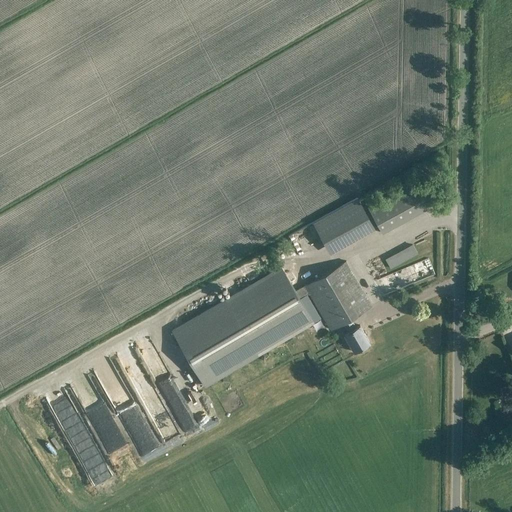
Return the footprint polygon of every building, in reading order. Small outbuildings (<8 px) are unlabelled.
[(427,209),(412,183),(368,207),(383,233),(427,209)] [(357,198),(313,222),(326,246),(370,222),(357,198)] [(395,267),(417,256),(412,248),(388,260),(392,268),(395,267)] [(280,267),(225,299),(173,329),(205,385),(258,355),(313,322),(299,299),(309,293),(329,329),(342,322),(347,332),(342,335),(345,342),(347,341),(353,351),(369,342),(359,325),(355,327),(350,318),(371,305),(346,261),(304,284),(305,285),(294,290),(280,267)] [(403,286),(413,282),(432,273),(430,267),(424,270),(421,264),(398,274),(403,286)] [(371,281),(388,275),(386,268),(369,274),(371,281)] [(133,384),(148,417),(153,415),(162,435),(166,433),(168,438),(175,435),(149,377),(133,384)] [(117,414),(134,406),(126,389),(109,397),(117,414)] [(178,422),(190,415),(177,395),(166,402),(178,422)] [(215,418),(211,419),(206,409),(195,414),(203,432),(218,425),(215,418)] [(151,451),(140,414),(125,418),(134,448),(141,446),(143,454),(151,451)] [(75,435),(83,430),(79,423),(71,428),(75,435)] [(197,428),(182,438),(185,443),(201,434),(197,428)] [(85,435),(77,442),(82,449),(91,443),(85,435)]
